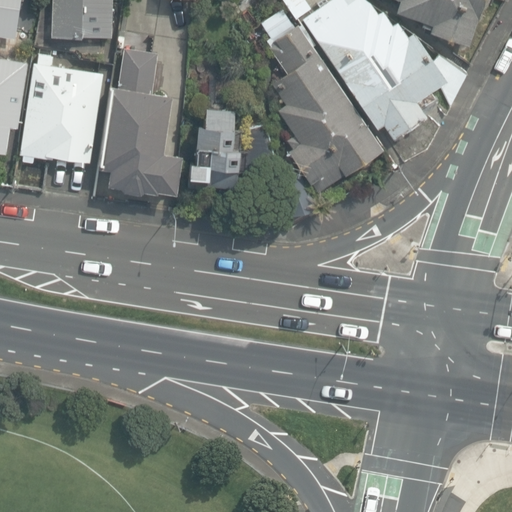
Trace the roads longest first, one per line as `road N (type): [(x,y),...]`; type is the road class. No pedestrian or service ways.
road 1 (trunk): [(210,285),(387,225),(457,167),(511,104)]
road 2 (trunk): [(421,390),(118,345)]
road 3 (trunk): [(322,511),(273,449),(118,345)]
road 4 (trunk): [(210,285),(438,313)]
road 5 (trunk): [(0,248),(210,285)]
road 6 (secondary): [(511,113),(438,313)]
road 7 (secondary): [(421,390),(395,511)]
road 8 (trunk): [(118,345),(0,319)]
